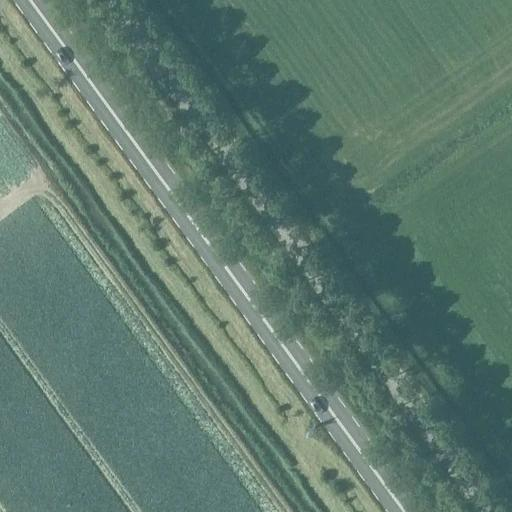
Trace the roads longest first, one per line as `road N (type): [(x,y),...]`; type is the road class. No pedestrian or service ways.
road 1 (primary): [(402,511),(28,0)]
road 2 (unclassified): [(493,511),(121,0)]
